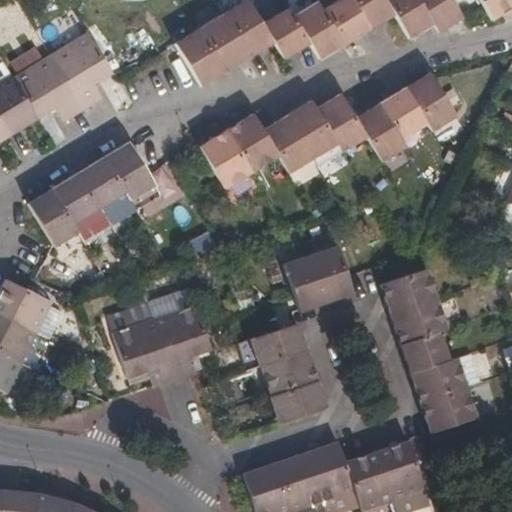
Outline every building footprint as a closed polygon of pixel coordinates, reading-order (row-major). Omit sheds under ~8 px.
[(246,0),(223,15),(249,58),(273,43),(262,25),(246,0)] [(315,0),(318,3),(322,10),(339,0),(315,0)] [(339,0),(322,10),(343,45),(370,29),(352,0),(339,0)] [(352,0),(370,29),(394,15),(384,0),(352,0)] [(384,0),(394,15),(409,39),(433,24),(418,0),(384,0)] [(418,0),(433,24),(438,32),(462,18),(451,0),(418,0)] [(511,0),(480,0),(483,5),(492,20),(511,7),(511,0)] [(293,17),(309,44),(318,60),(343,45),(322,10),(318,3),(293,17)] [(262,25),(273,43),(283,60),(309,44),(293,17),(288,10),(262,25)] [(198,30),(224,73),(249,58),(223,15),(198,30)] [(198,30),(175,44),(200,87),(224,73),(198,30)] [(50,56),(83,111),(102,99),(93,85),(112,74),(87,34),(50,56)] [(12,79),(36,120),(56,108),(63,122),(83,111),(50,56),(12,79)] [(0,124),(8,137),(36,120),(12,79),(11,77),(2,61),(0,62),(0,124)] [(511,71),(509,70),(501,83),(511,89),(511,71)] [(426,123),(431,131),(455,117),(434,82),(429,74),(405,88),(426,123)] [(379,104),(400,139),(426,123),(405,88),(379,104)] [(337,144),(342,153),(366,138),(354,119),(339,94),(315,109),(337,144)] [(337,144),(315,109),(310,101),(286,115),(312,159),(337,144)] [(366,138),(381,162),(405,147),(400,139),(379,104),(354,119),(366,138)] [(278,156),(262,130),(252,114),(225,131),(251,172),(278,156)] [(312,159),(286,115),(262,130),(278,156),(288,174),(312,159)] [(251,172),(225,131),(198,147),(224,189),(251,172)] [(154,186),(149,177),(128,144),(104,158),(125,193),(130,201),(154,186)] [(125,193),(104,158),(77,175),(98,209),(125,193)] [(98,209),(77,175),(51,190),(72,225),(98,209)] [(247,178),(229,187),(236,201),(254,191),(247,178)] [(72,225),(51,190),(27,204),(53,247),(77,233),(72,225)] [(309,255),(325,303),(352,295),(347,279),(336,247),(309,255)] [(293,297),(299,312),(325,303),(309,255),(283,265),(293,297)] [(436,300),(425,269),(379,285),(390,315),(436,300)] [(51,303),(31,294),(5,281),(0,290),(0,315),(36,334),(51,303)] [(436,300),(390,315),(400,345),(438,332),(446,329),(436,300)] [(174,380),(195,373),(190,357),(210,351),(203,327),(195,305),(153,319),(174,380)] [(0,352),(22,364),(36,334),(0,315),(0,352)] [(153,387),(174,380),(153,319),(112,333),(127,379),(148,372),(153,387)] [(239,342),(249,371),(258,367),(306,352),(297,324),(239,342)] [(438,332),(400,345),(409,374),(448,361),(438,332)] [(0,389),(8,394),(22,364),(0,352),(0,389)] [(258,367),(268,398),(316,382),(306,352),(258,367)] [(455,359),(466,389),(481,383),(470,353),(455,359)] [(448,361),(409,374),(420,405),(466,389),(455,359),(448,361)] [(37,371),(22,364),(8,394),(23,401),(37,371)] [(277,424),(325,408),(316,382),(268,398),(277,424)] [(466,389),(420,405),(430,433),(476,418),(466,389)] [(424,490),(408,441),(376,452),(392,501),(424,490)] [(353,491),(344,463),(337,442),(305,452),(324,511),(340,511),(358,506),(353,491)] [(324,511),(305,452),(273,463),(290,511),(324,511)] [(360,511),(392,501),(376,452),(344,463),(353,491),(360,511)] [(290,511),(273,463),(241,474),(254,511),(290,511)] [(33,511),(37,494),(2,490),(0,490),(0,511),(33,511)] [(71,511),(74,504),(38,494),(37,494),(33,511),(71,511)]
